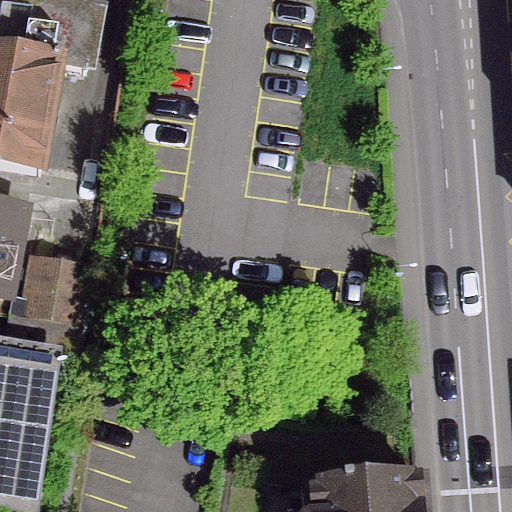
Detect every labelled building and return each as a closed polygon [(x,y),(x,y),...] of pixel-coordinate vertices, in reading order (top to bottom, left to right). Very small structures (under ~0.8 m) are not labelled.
[(85,8),(31,0),(0,0),(0,172),(35,178),(55,73),(81,78),(88,38),(85,8)] [(20,218),(0,213),(0,319),(5,320),(14,267),(11,267),(20,218)] [(29,264),(18,323),(74,333),(84,274),(29,264)] [(11,358),(0,355),(0,508),(10,511),(27,511),(48,366),(72,370),(77,333),(74,333),(18,323),(17,322),(11,358)] [(414,511),(413,484),(308,493),(309,511),(414,511)]
